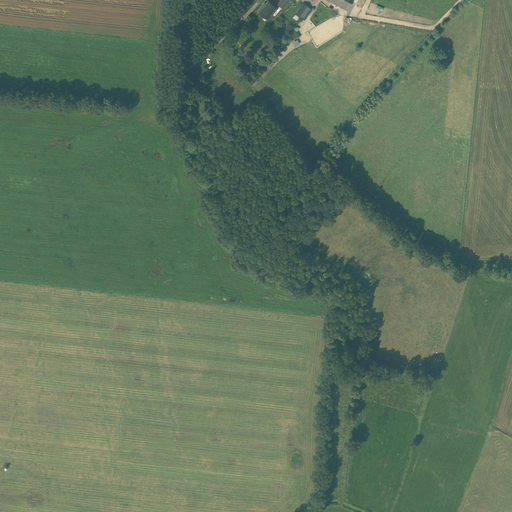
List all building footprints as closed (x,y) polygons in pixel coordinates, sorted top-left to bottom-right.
[(277,8),(268,0),(263,6),(272,14),(277,8)] [(279,0),(276,4),(282,9),(287,2),(288,0),(279,0)] [(343,1),(340,0),(328,0),(347,10),(348,8),(349,8),(351,3),(349,1),(348,4),(343,1)] [(312,8),(304,2),(296,14),(304,20),(312,8)] [(272,14),(263,6),(262,5),(258,10),(268,19),(272,14)]
